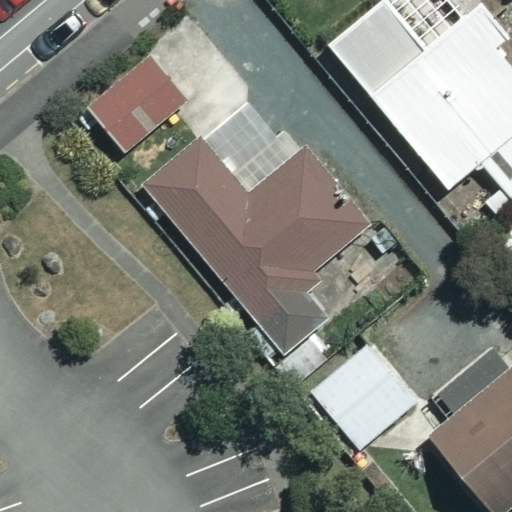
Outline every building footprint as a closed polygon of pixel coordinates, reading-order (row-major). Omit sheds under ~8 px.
[(480,0),(373,0),(319,45),(439,191),(472,164),(504,202),(511,195),(511,72),(492,48),(507,35),(479,1),(480,0)] [(179,104),(142,58),(80,107),(117,154),(179,104)] [(242,198),(194,143),(138,191),(279,355),(393,259),(298,149),(242,198)] [(411,398),(362,343),(304,394),(354,449),(411,398)] [(502,511),(511,503),(511,378),(500,365),(416,442),(480,511),(502,511)]
